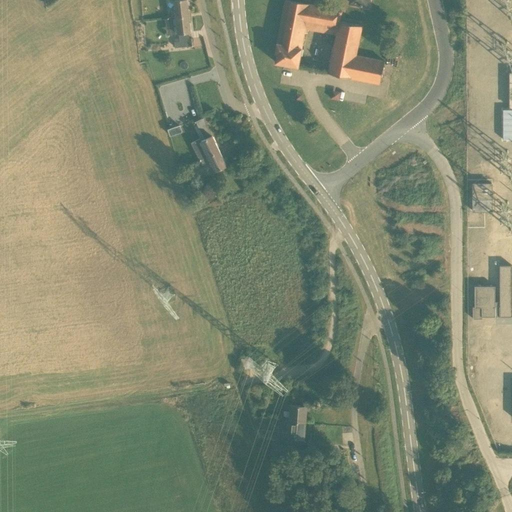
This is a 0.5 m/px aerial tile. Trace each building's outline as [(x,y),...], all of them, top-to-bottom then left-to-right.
[(186,17),(185,14),(189,14),(187,0),(174,0),(176,16),(183,16),(183,17),(186,17)] [(353,54),(359,27),(336,22),(339,9),(287,0),(285,0),(277,43),(275,52),(278,53),(276,62),(298,67),(306,28),(335,33),(328,73),(380,83),(385,61),(353,54)] [(191,32),(189,14),(185,14),(186,17),(183,17),(183,16),(176,16),(168,17),(169,27),(177,26),(178,33),(191,32)] [(511,142),(511,112),(500,112),(500,142),(511,142)] [(199,123),(199,131),(208,131),(208,123),(199,123)] [(180,125),(168,129),(170,136),(182,132),(180,125)] [(188,145),(184,132),(172,136),(176,149),(188,145)] [(201,160),(220,150),(212,135),(200,141),(204,148),(197,152),(201,160)] [(227,165),(220,150),(201,160),(205,168),(212,164),(215,171),(227,165)] [(492,211),(492,183),(491,183),(491,185),(474,185),(474,183),(473,183),(473,211),(492,211)] [(482,316),(500,316),(511,316),(511,265),(500,265),(500,307),(495,307),(495,286),(475,286),(475,306),(473,306),(473,318),(482,318),(482,316)] [(511,344),(484,344),(484,358),(511,358),(511,344)] [(243,369),(254,367),(252,356),(241,358),(243,369)] [(511,381),(484,382),(484,396),(511,395),(511,381)] [(291,405),(290,420),(283,419),(283,420),(290,421),(305,422),(307,406),(291,405)] [(305,422),(290,421),(288,436),(304,438),(305,422)] [(511,421),(494,422),(494,436),(511,435),(511,421)]
